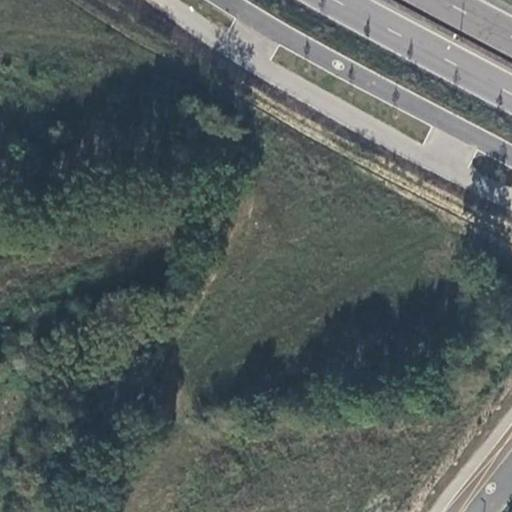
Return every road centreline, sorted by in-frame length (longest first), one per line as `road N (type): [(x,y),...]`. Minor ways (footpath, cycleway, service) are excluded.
road 1 (unclassified): [(243,0),(511,158)]
road 2 (primary): [(339,0),(511,93)]
